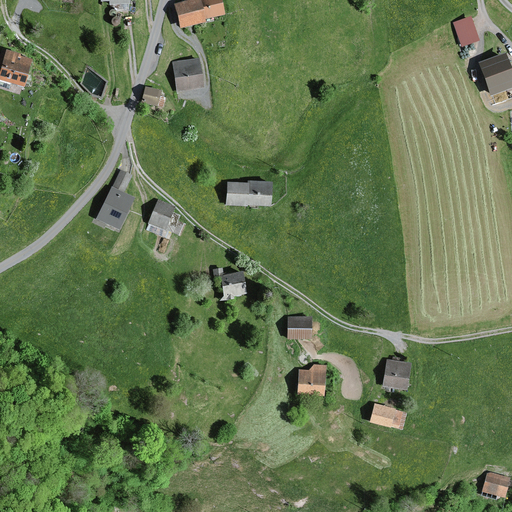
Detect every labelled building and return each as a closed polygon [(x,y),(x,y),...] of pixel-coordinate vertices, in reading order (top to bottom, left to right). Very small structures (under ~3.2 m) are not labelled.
[(197,0),(176,6),(182,31),(211,24),(209,17),(224,13),(220,0),(197,0)] [(471,20),(454,25),(461,46),(477,42),(471,20)] [(32,63),(4,54),(0,67),(0,80),(24,88),(32,63)] [(511,80),(505,57),(482,65),(491,95),(511,88),(511,80)] [(200,61),(174,64),(178,93),(204,90),(200,61)] [(162,95),(148,91),(143,105),(158,109),(162,95)] [(132,182),(122,177),(99,224),(121,234),(136,202),(125,197),(132,182)] [(271,187),(229,185),(228,207),(270,209),(271,187)] [(176,215),(159,206),(148,226),(165,235),(176,215)] [(245,274),(221,278),(224,299),(248,295),(245,274)] [(313,321),(289,320),(287,342),(312,343),(313,321)] [(411,366),(388,362),(383,386),(407,391),(411,366)] [(313,374),(300,372),(297,396),(327,400),(331,367),(314,364),(313,374)] [(398,414),(376,407),(370,423),(392,431),(398,414)] [(511,482),(488,476),(483,493),(507,500),(511,482)]
